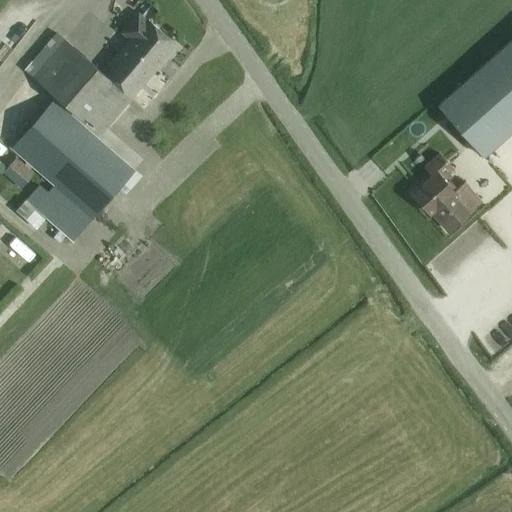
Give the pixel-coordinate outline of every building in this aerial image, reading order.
[(129,38),(102,70),(65,39),(33,76),(82,119),(84,116),(102,133),(133,97),(157,68),(155,66),(165,55),(169,58),(179,46),(175,43),(176,42),(149,19),(149,20),(139,11),(122,31),(129,38)] [(511,86),(489,60),(439,105),(484,156),(511,131),(511,86)] [(54,97),(11,148),(53,185),(93,219),(136,169),(78,119),(54,97)] [(508,169),(511,165),(511,146),(499,158),(508,169)] [(471,209),(481,200),(465,181),(457,188),(448,179),(451,176),(448,172),(453,168),(440,153),(425,166),(433,175),(424,183),(425,184),(414,194),(430,212),(432,211),(448,230),(471,209)] [(17,157),(3,172),(22,188),(35,172),(17,157)] [(93,219),(53,185),(48,191),(39,183),(16,210),(36,228),(45,217),(73,241),(93,219)] [(13,229),(5,238),(27,259),(35,250),(13,229)]
